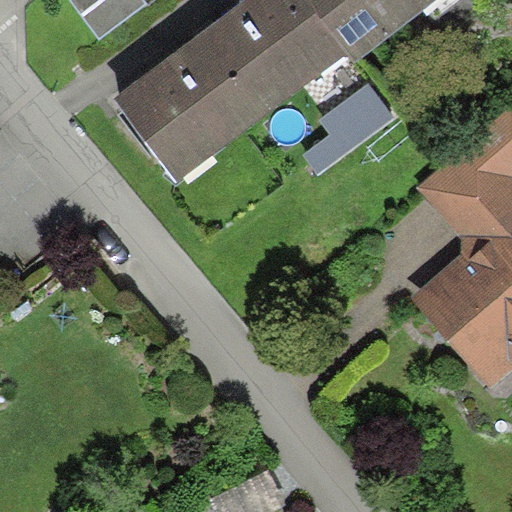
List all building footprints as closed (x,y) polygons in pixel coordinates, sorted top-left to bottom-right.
[(125,0),(74,0),(92,24),(125,0)] [(338,31),(314,0),(235,0),(119,89),(172,158),(338,31)] [(314,0),(338,31),(347,43),(403,0),(314,0)] [(381,100),(361,73),(324,100),(344,127),(381,100)] [(477,235),(511,205),(511,175),(500,161),(450,202),(477,235)] [(511,205),(477,235),(473,254),(448,256),(416,284),(479,355),(502,335),(510,344),(511,342),(511,205)] [(263,455),(214,481),(229,509),(278,484),(263,455)]
